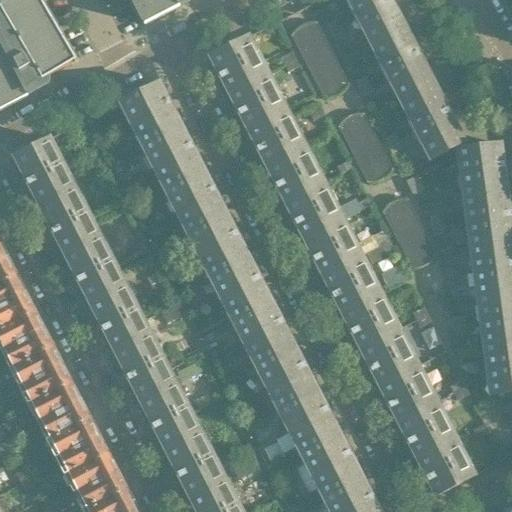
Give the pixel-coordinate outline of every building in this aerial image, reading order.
[(0,0),(0,111),(27,97),(46,87),(43,82),(70,66),(59,46),(64,43),(55,28),(50,31),(40,14),(45,11),(38,0),(0,0)] [(130,0),(134,6),(140,3),(149,21),(143,24),(144,26),(179,8),(179,7),(193,0),(130,0)] [(405,31),(389,0),(348,0),(373,47),(405,31)] [(335,20),(325,26),(332,40),(343,34),(335,20)] [(317,25),(317,24),(312,24),(307,24),(302,26),(298,28),(294,32),(292,35),(290,38),(291,38),(292,38),(322,98),(322,99),(326,99),(331,98),(337,96),(341,93),(345,90),(348,85),(348,84),(347,85),(316,25),(317,25)] [(434,88),(405,31),(373,47),(402,104),(434,88)] [(248,38),(210,57),(229,95),(262,79),(258,71),(263,68),(252,46),(252,45),(246,48),(243,42),(248,39),(248,38)] [(288,73),(299,68),(292,53),(281,59),(288,73)] [(365,77),(354,83),(361,97),(372,91),(365,77)] [(262,79),(229,95),(248,132),(281,115),(277,107),(282,104),(271,82),(265,85),(262,79)] [(181,129),(158,84),(120,104),(120,105),(126,102),(129,109),(124,112),(138,140),(139,140),(144,138),(148,146),(181,129)] [(464,144),(434,88),(402,104),(431,161),(464,144)] [(313,122),(324,117),(321,109),(310,115),(313,122)] [(281,115),(248,132),(267,168),(300,151),(296,144),(301,141),(289,118),(284,121),(281,115)] [(364,116),(364,115),(361,115),(359,115),(357,115),(354,116),(350,117),(349,118),(343,121),(339,125),(338,129),(339,129),(366,183),(366,184),(369,184),(373,184),(378,183),(382,181),(386,178),(390,174),(392,170),(391,170),(364,116)] [(203,172),(181,129),(148,146),(152,153),(147,155),(161,184),(167,182),(170,189),(203,172)] [(395,134),(384,140),(391,154),(402,149),(395,134)] [(49,140),(14,158),(41,210),(75,192),(49,140)] [(506,196),(499,145),(463,150),(464,159),(458,160),(463,192),(469,192),(470,201),(506,196)] [(300,151),(267,168),(286,205),(319,188),(314,180),(320,177),(309,156),(308,155),(303,158),(300,151)] [(341,176),(352,170),(348,163),(337,168),(341,176)] [(226,216),(203,172),(170,189),(174,197),(169,199),(184,228),(189,226),(193,233),(226,216)] [(406,182),(413,197),(424,191),(417,177),(406,182)] [(319,188),(286,205),(305,242),(338,225),(333,217),(339,214),(327,191),(322,194),(319,188)] [(100,240),(75,192),(41,210),(65,258),(100,240)] [(511,245),(511,237),(506,196),(470,201),(471,208),(465,209),(469,241),(475,240),(476,250),(511,245)] [(360,212),(371,207),(367,199),(356,205),(360,212)] [(408,201),(408,200),(402,200),(397,201),(392,203),(388,206),(384,210),(382,214),(382,215),(383,214),(410,268),(410,269),(414,270),(418,269),(424,268),(429,265),(433,260),(435,258),(436,257),(437,255),(436,255),(435,255),(407,201),(408,201)] [(248,260),(226,216),(193,233),(197,241),(192,243),(207,272),(212,269),(215,276),(248,260)] [(446,232),(438,217),(427,223),(434,238),(446,232)] [(338,225),(305,242),(323,277),(356,260),(352,253),(357,251),(346,228),(340,231),(338,225)] [(393,250),(386,236),(375,242),(379,248),(366,255),(370,263),(393,250)] [(125,289),(100,240),(65,258),(91,307),(125,289)] [(511,245),(476,250),(477,257),(471,258),(476,290),(482,289),(483,300),(511,295),(511,245)] [(6,258),(0,261),(0,284),(16,276),(6,258)] [(271,304),(248,260),(215,276),(219,285),(214,287),(230,317),(235,314),(238,321),(271,304)] [(356,260),(323,277),(342,315),(375,298),(371,290),(376,287),(365,265),(359,267),(356,260)] [(456,268),(444,270),(447,286),(459,284),(456,268)] [(16,276),(0,284),(0,306),(25,294),(16,276)] [(150,338),(125,289),(91,307),(116,355),(150,338)] [(25,294),(0,306),(0,329),(34,312),(25,294)] [(511,344),(511,295),(483,300),(484,306),(478,307),(482,339),(488,338),(490,348),(511,344)] [(375,298),(342,315),(360,351),(393,334),(390,326),(395,324),(383,301),(378,304),(375,298)] [(294,348),(271,304),(238,321),(242,328),(237,331),(252,360),(257,357),(261,365),(294,348)] [(420,329),(431,323),(424,309),(413,314),(420,329)] [(34,312),(0,329),(0,351),(43,330),(34,312)] [(463,317),(451,318),(453,334),(465,333),(463,317)] [(43,330),(0,351),(0,356),(7,371),(53,348),(43,330)] [(393,334),(360,351),(379,388),(412,371),(408,363),(414,360),(402,338),(397,340),(393,334)] [(175,386),(150,338),(116,355),(141,404),(175,386)] [(511,393),(511,344),(490,348),(491,354),(485,355),(489,387),(495,387),(496,395),(490,395),(490,397),(511,393)] [(53,348),(7,371),(17,389),(61,365),(53,348)] [(316,391),(294,348),(261,365),(265,372),(259,375),(274,404),(279,401),(283,408),(316,391)] [(473,348),(457,351),(458,359),(474,357),(473,348)] [(61,365),(17,389),(26,406),(71,383),(61,365)] [(412,371),(379,388),(398,425),(431,408),(427,399),(432,397),(421,374),(416,377),(412,371)] [(458,402),(468,396),(461,382),(450,387),(458,402)] [(71,383),(26,406),(35,424),(80,401),(71,383)] [(200,435),(175,386),(141,404),(166,453),(200,435)] [(339,436),(316,391),(283,408),(287,416),(282,419),(297,448),(302,445),(306,452),(339,436)] [(80,401),(35,424),(44,442),(89,419),(80,401)] [(431,408),(398,425),(417,461),(450,444),(446,436),(451,433),(440,411),(434,413),(431,408)] [(89,419),(44,442),(53,460),(98,437),(89,419)] [(477,439),(488,433),(484,426),(473,431),(477,439)] [(226,484),(200,435),(166,453),(191,501),(226,484)] [(361,479),(339,436),(306,452),(310,460),(305,463),(319,492),(324,489),(328,496),(361,479)] [(98,437),(53,460),(62,477),(107,454),(98,437)] [(450,444),(417,461),(436,497),(474,477),(473,476),(468,479),(465,473),(470,470),(470,469),(459,447),(453,450),(450,444)] [(107,454),(62,477),(72,495),(116,472),(107,454)] [(238,481),(256,472),(249,456),(230,465),(238,481)] [(35,492),(23,470),(15,475),(27,497),(35,492)] [(116,472),(72,495),(80,511),(82,511),(125,490),(116,472)] [(378,511),(361,479),(328,496),(332,504),(327,507),(329,511),(378,511)] [(240,511),(226,484),(191,501),(196,511),(240,511)] [(125,490),(82,511),(126,511),(135,508),(125,490)] [(54,511),(52,506),(54,505),(50,497),(40,503),(44,511),(54,511)]
